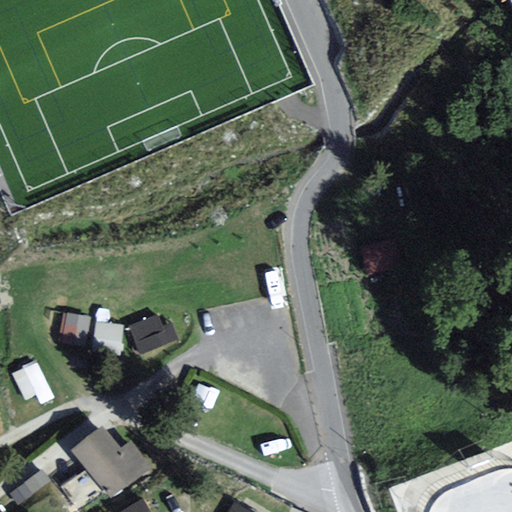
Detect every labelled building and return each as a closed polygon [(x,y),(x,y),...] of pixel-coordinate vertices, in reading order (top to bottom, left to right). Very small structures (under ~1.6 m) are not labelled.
[(360,238),(364,266),(399,261),(395,233),(360,238)] [(65,305),(59,334),(83,339),(89,310),(65,305)] [(161,336),(171,336),(172,310),(142,310),(142,322),(161,323),(161,336)] [(120,347),(125,318),(90,312),(85,341),(120,347)] [(105,432),(76,453),(111,503),(141,482),(105,432)] [(156,480),(157,507),(186,506),(186,479),(156,480)] [(116,504),(120,511),(154,511),(143,490),(116,504)] [(38,511),(32,502),(14,511),(38,511)]
